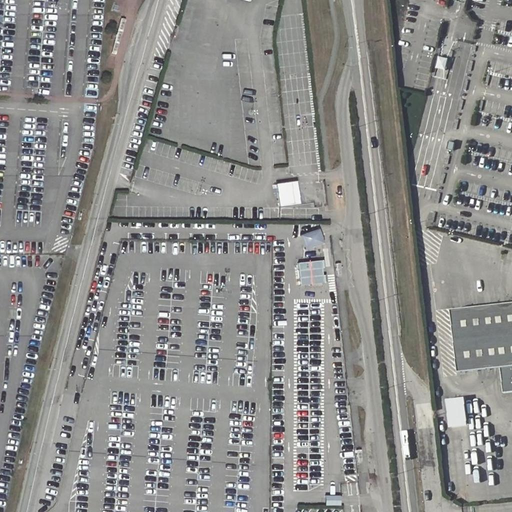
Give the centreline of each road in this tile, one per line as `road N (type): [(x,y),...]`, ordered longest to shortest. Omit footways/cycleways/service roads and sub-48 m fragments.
road 1 (unclassified): [(152,0),(28,511)]
road 2 (primary): [(409,511),(358,59)]
road 3 (unknown): [(268,187),(248,5)]
